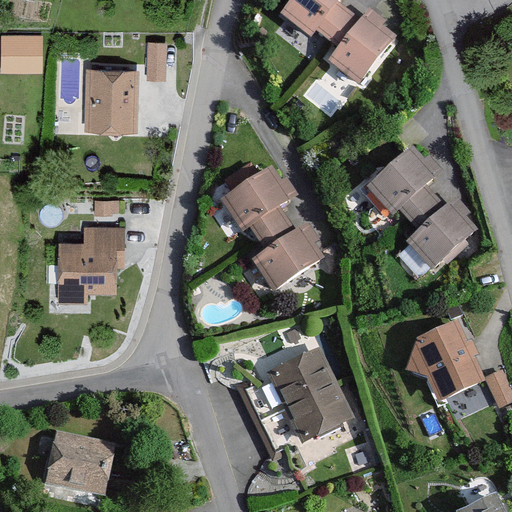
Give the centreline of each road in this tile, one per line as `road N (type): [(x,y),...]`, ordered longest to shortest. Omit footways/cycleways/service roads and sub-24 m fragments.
road 1 (residential): [(154,373),(228,0)]
road 2 (residential): [(437,0),(511,252)]
road 3 (residential): [(233,511),(189,391),(154,373)]
road 4 (residential): [(0,397),(154,373)]
